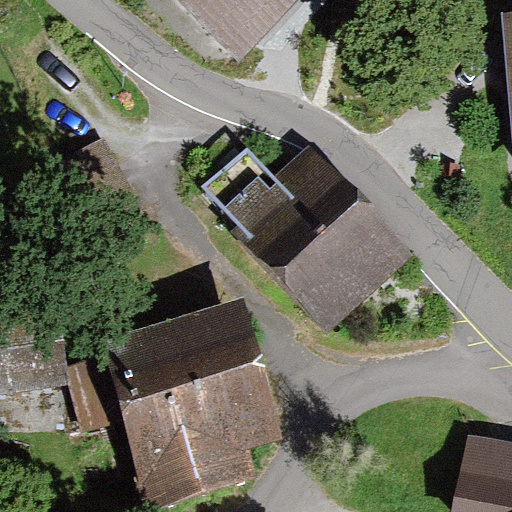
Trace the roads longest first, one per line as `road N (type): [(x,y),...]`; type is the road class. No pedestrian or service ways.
road 1 (unclassified): [(78,0),(181,77),(328,138),(511,325)]
road 2 (track): [(185,78),(158,154),(161,189),(343,406)]
road 3 (track): [(264,511),(321,432),(364,391),(511,348)]
